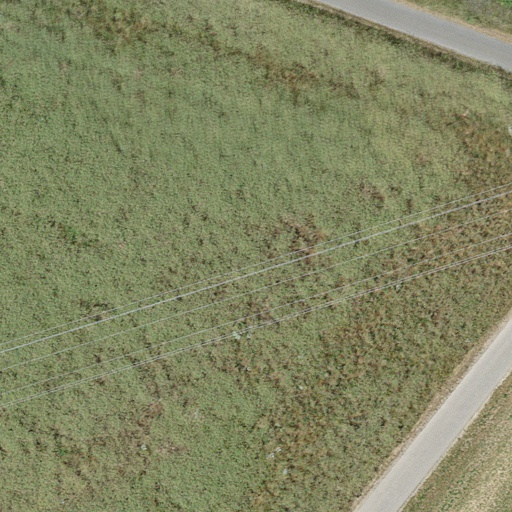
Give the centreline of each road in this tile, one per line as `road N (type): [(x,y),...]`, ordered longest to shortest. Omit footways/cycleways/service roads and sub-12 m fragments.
road 1 (track): [(370,511),(511,332)]
road 2 (track): [(333,0),(511,64)]
